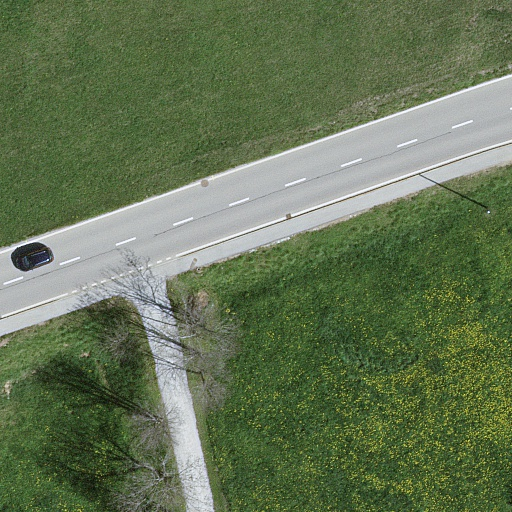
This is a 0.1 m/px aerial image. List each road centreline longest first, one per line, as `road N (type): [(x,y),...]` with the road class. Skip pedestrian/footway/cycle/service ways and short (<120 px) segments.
road 1 (tertiary): [(0,294),(511,121)]
road 2 (unknown): [(149,244),(197,511)]
